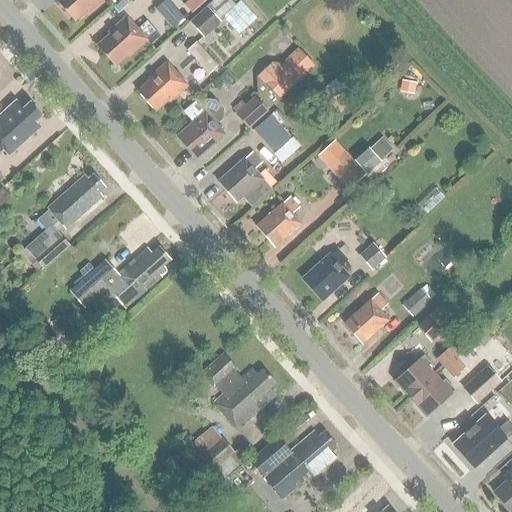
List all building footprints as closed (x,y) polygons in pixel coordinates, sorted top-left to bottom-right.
[(57,0),(55,2),(74,22),(86,11),(88,13),(102,0),(57,0)] [(166,0),(145,20),(161,37),(186,13),(173,0),(166,0)] [(229,0),(215,0),(211,4),(224,19),(239,35),(257,18),(241,1),(236,6),(229,0)] [(191,22),(204,37),(224,19),(211,4),(191,22)] [(108,36),(96,47),(114,68),(127,57),(128,58),(146,42),(151,47),(160,39),(146,23),(137,31),(125,18),(107,34),(108,36)] [(209,75),(218,66),(197,43),(187,53),(209,75)] [(264,86),(256,93),(270,107),(293,86),(272,62),(256,77),(264,86)] [(167,102),(168,103),(187,87),(165,63),(147,79),(149,81),(136,92),(154,113),(167,102)] [(401,81),(399,93),(414,96),(416,84),(401,81)] [(355,100),(343,87),(325,104),(336,116),(355,100)] [(249,129),(268,112),(255,96),(235,114),(249,129)] [(214,125),(220,119),(222,121),(223,120),(224,109),(217,100),(207,100),(203,103),(200,99),(183,113),(193,124),(177,138),(195,159),(222,135),(214,125)] [(17,104),(0,118),(0,152),(3,150),(9,157),(40,129),(35,124),(42,118),(30,104),(23,111),(17,104)] [(291,139),(271,115),(252,131),(273,155),(291,139)] [(380,162),(393,151),(382,138),(353,163),(344,152),(326,167),(347,192),(381,163),(380,162)] [(235,204),(243,197),(252,207),(271,190),(253,170),(260,164),(251,154),(244,160),(243,160),(217,183),(235,204)] [(48,212),(36,223),(45,232),(51,227),(58,234),(63,229),(65,231),(102,198),(98,194),(104,189),(92,176),(88,180),(84,176),(46,210),(48,212)] [(2,184),(0,185),(0,205),(12,196),(2,184)] [(440,190),(425,204),(431,209),(446,195),(440,190)] [(300,225),(292,215),(298,209),(289,198),(282,204),(255,227),(274,248),(300,225)] [(36,240),(25,250),(33,259),(42,269),(69,246),(58,234),(51,227),(45,232),(36,240)] [(372,271),(386,258),(372,244),(359,256),(372,271)] [(104,263),(95,271),(109,286),(106,288),(110,293),(124,309),(167,272),(162,267),(169,261),(158,248),(151,254),(146,248),(115,275),(104,263)] [(347,277),(338,267),(345,261),(336,251),(329,257),(302,280),(321,301),(347,277)] [(95,271),(71,292),(85,307),(106,288),(109,286),(95,271)] [(411,318),(430,301),(419,290),(401,306),(411,318)] [(388,321),(380,311),(387,305),(378,294),(370,301),(343,324),(362,345),(388,321)] [(447,299),(416,328),(430,344),(462,316),(447,299)] [(94,313),(85,321),(99,337),(108,329),(94,313)] [(58,338),(47,325),(34,337),(45,349),(58,338)] [(436,360),(444,369),(455,359),(447,350),(436,360)] [(257,375),(251,369),(240,379),(234,372),(236,370),(222,356),(201,375),(214,390),(216,388),(222,395),(212,404),(236,431),(275,397),(269,390),(275,384),(262,370),(257,375)] [(394,382),(410,399),(435,377),(429,371),(433,368),(423,357),(419,360),(394,382)] [(452,379),(464,369),(455,359),(444,369),(452,379)] [(502,382),(488,367),(463,389),(477,405),(502,382)] [(440,384),(435,377),(410,399),(426,417),(450,395),(454,391),(444,381),(440,384)] [(485,417),(452,447),(473,471),(500,447),(511,436),(511,428),(507,423),(498,431),(497,431),(485,417)] [(203,497),(238,466),(241,463),(211,427),(184,451),(199,468),(173,491),(184,502),(197,490),(203,497)] [(327,452),(328,451),(334,446),(323,434),(317,439),(313,434),(290,453),(277,438),(249,462),(281,499),(331,456),(327,452)] [(510,480),(493,494),(510,511),(511,511),(511,468),(505,475),(510,480)] [(359,492),(343,508),(346,511),(352,511),(366,499),(359,492)]
